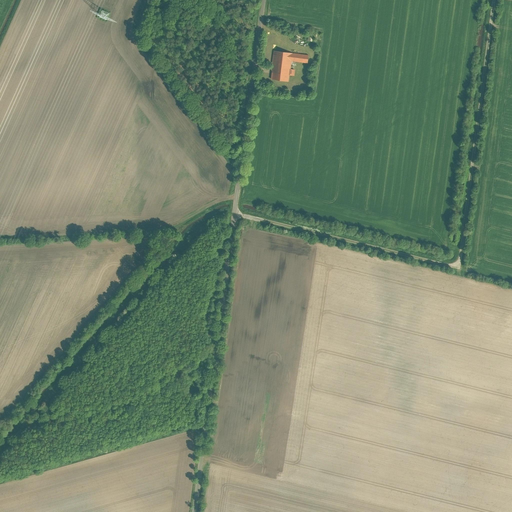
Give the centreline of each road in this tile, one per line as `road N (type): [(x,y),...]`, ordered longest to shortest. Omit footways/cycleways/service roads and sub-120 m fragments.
road 1 (unclassified): [(194,511),(264,0)]
road 2 (track): [(234,209),(461,271),(495,0)]
